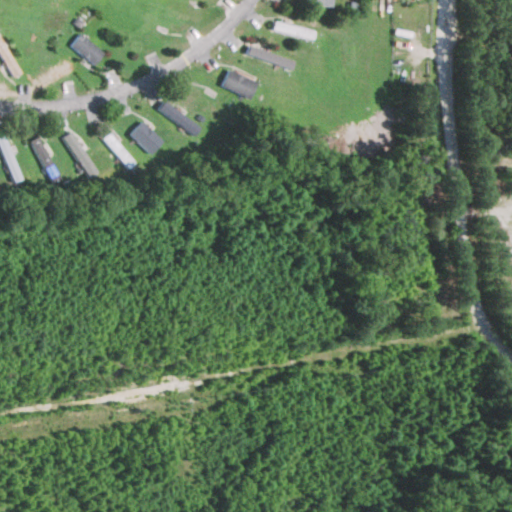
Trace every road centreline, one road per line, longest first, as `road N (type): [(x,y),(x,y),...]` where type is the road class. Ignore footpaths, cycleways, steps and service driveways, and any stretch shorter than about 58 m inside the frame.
road 1 (residential): [(443,0),(468,265),(482,324),(511,355)]
road 2 (residential): [(0,104),(68,103),(129,90),(223,34),(253,0)]
